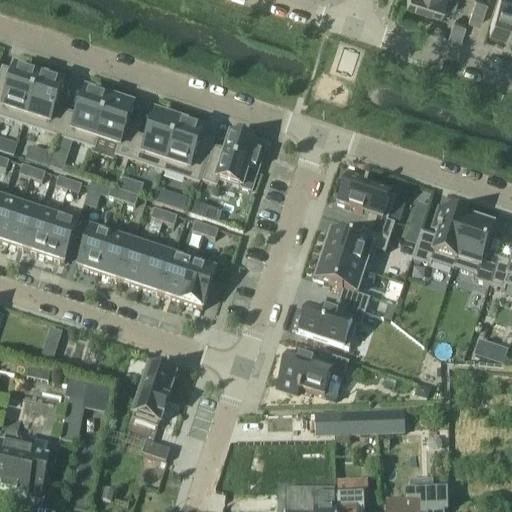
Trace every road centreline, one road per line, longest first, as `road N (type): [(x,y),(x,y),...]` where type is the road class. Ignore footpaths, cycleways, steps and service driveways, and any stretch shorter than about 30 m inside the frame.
road 1 (residential): [(0,283),(240,364),(320,134)]
road 2 (residential): [(0,30),(320,134)]
road 3 (residential): [(320,134),(511,197)]
road 4 (residential): [(511,79),(358,27)]
